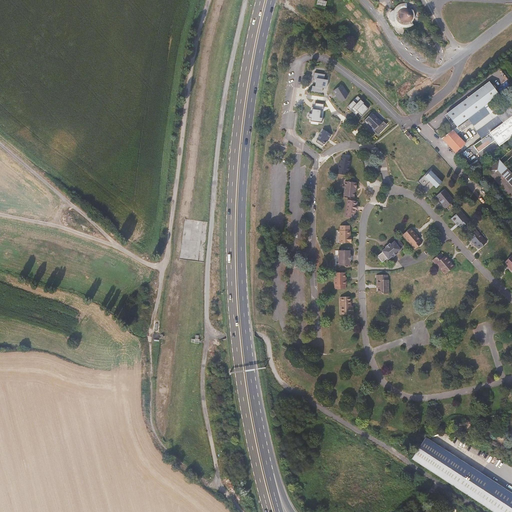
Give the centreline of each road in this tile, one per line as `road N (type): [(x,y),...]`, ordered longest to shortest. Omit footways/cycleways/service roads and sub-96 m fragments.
road 1 (trunk): [(260,0),(242,87),(230,238),(235,350),(267,511)]
road 2 (track): [(0,213),(52,224),(162,269),(191,67),(209,0)]
road 3 (trunk): [(250,366),(244,166),(271,0)]
road 4 (unclassified): [(223,335),(261,336),(280,382),(484,511)]
road 5 (unclassified): [(244,0),(227,78),(207,265)]
road 6 (track): [(149,331),(151,426),(161,446),(242,511)]
road 7 (residential): [(388,191),(364,212),(367,352)]
road 8 (track): [(124,251),(0,144)]
road 9 (residential): [(367,352),(389,391),(411,397),(504,380)]
road 10 (track): [(208,331),(202,374),(220,487)]
road 11 (trunk): [(290,511),(250,366)]
road 12 (trunk): [(279,511),(250,366)]
